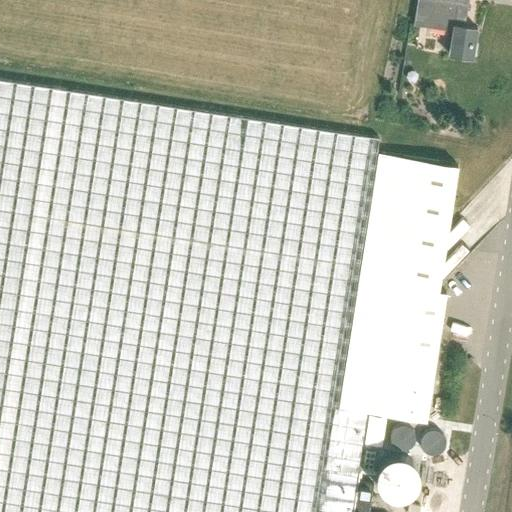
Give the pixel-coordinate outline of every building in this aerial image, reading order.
[(468,0),(416,0),(413,22),(451,28),(447,52),(471,56),(476,26),(464,24),(467,5),(468,4),(468,0)] [(350,511),(366,410),(336,406),(355,280),(357,280),(377,151),(379,136),(101,93),(0,77),(0,511),(350,511)] [(438,289),(457,163),(377,151),(357,280),(355,280),(336,406),(366,410),(425,419),(445,290),(438,289)] [(459,263),(477,246),(469,238),(452,256),(459,263)] [(388,440),(389,440),(390,440),(392,440),(394,439),(396,437),(398,435),(399,434),(399,433),(400,431),(400,430),(400,428),(400,427),(399,426),(399,425),(398,424),(397,423),(396,421),(395,421),(393,420),(390,420),(387,420),(385,421),(384,422),(383,423),(382,423),(381,425),(380,427),(380,428),(380,430),(380,431),(380,432),(381,434),(382,435),(382,436),(384,437),(384,438),(386,439),(388,440)] [(420,447),(422,448),(425,448),(427,447),(428,446),(430,445),(431,443),(432,443),(433,441),(433,440),(433,439),(433,437),(433,436),(433,435),(432,433),(431,431),(430,430),(429,429),(427,429),(427,428),(426,428),(424,428),(422,428),(421,428),(419,429),(417,430),(415,432),(414,434),(413,436),(413,437),(413,438),(413,439),(414,441),(414,442),(415,443),(416,445),(417,446),(420,447)] [(394,494),(397,494),(401,494),(402,494),(406,493),(409,492),(410,491),(413,488),(415,486),(416,484),(418,481),(418,480),(419,478),(419,476),(419,474),(419,473),(418,469),(418,468),(416,464),(415,463),(414,462),(413,460),(412,459),(409,457),(407,456),(404,455),(402,455),(399,454),(395,455),(394,455),(390,456),(389,457),(387,458),(385,460),(384,462),(382,464),(381,466),(380,468),(380,469),(379,471),(379,473),(379,476),(379,478),(380,481),(381,483),(382,484),(384,487),(386,490),(387,491),(390,492),(392,493),(394,494)]
